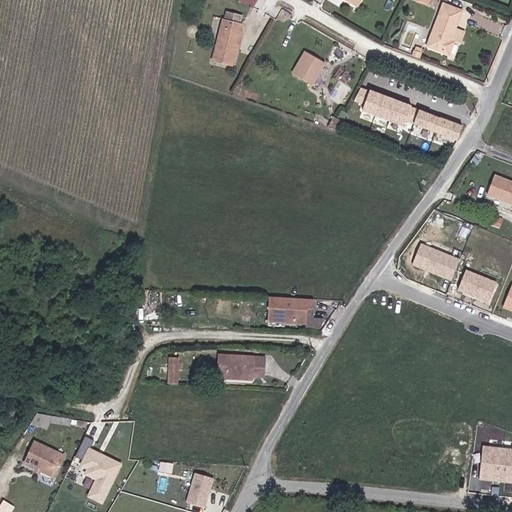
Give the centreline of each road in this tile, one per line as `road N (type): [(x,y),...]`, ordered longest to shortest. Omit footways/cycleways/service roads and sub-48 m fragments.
road 1 (unclassified): [(511,508),(253,481)]
road 2 (unclassified): [(378,273),(253,481)]
road 3 (residential): [(494,100),(287,0)]
road 4 (unclassified): [(494,100),(378,273)]
road 5 (unclassified): [(378,273),(511,329)]
